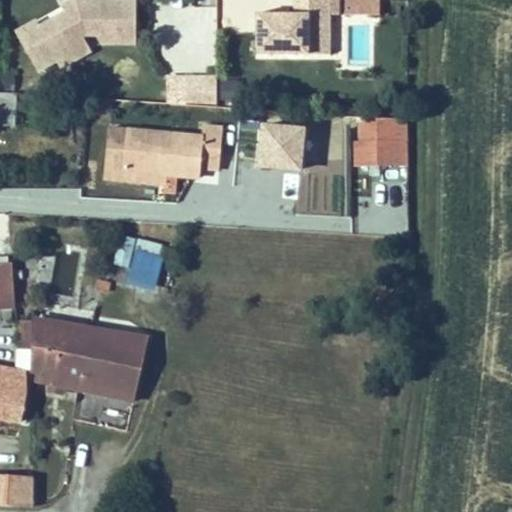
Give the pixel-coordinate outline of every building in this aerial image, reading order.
[(130,0),(66,0),(57,6),(61,13),(34,28),(31,20),(13,31),(34,69),(53,59),(56,65),(85,49),(78,35),(85,32),(92,32),(98,42),(130,42),(130,0)] [(302,0),(303,13),(294,13),(286,13),(262,13),(262,54),(315,54),(335,54),(335,39),(335,15),(342,15),(342,0),(302,0)] [(379,0),(347,0),(347,14),(379,15),(379,0)] [(216,73),(186,72),(185,100),(215,101),(216,73)] [(221,82),(222,104),(238,103),(238,81),(221,82)] [(0,125),(17,125),(16,93),(0,93),(0,125)] [(409,165),(407,120),(364,122),(365,141),(357,141),(358,167),(409,165)] [(307,128),(265,125),(261,167),(303,170),(307,128)] [(203,134),(111,127),(107,180),(164,184),(164,193),(178,194),(179,177),(203,179),(204,169),(220,170),(223,128),(204,126),(203,134)] [(136,240),(122,237),(116,266),(130,269),(136,240)] [(137,250),(160,255),(163,245),(139,240),(137,250)] [(165,257),(137,250),(131,278),(158,284),(165,257)] [(0,308),(12,308),(8,264),(0,264),(0,308)] [(19,313),(24,340),(32,341),(36,317),(19,313)] [(81,383),(95,326),(37,313),(36,317),(32,341),(29,362),(40,362),(39,373),(81,383)] [(153,339),(95,326),(81,383),(141,396),(153,339)] [(39,373),(40,362),(29,362),(0,359),(0,413),(23,416),(28,371),(39,373)] [(0,497),(26,499),(27,491),(28,465),(0,465),(0,497)]
